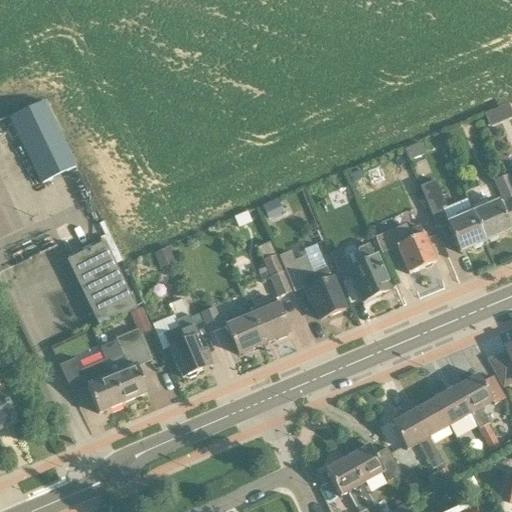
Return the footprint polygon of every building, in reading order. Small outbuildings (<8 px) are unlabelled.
[(11,119),(41,185),(75,170),(44,103),(11,119)] [(407,149),(403,150),(409,163),(412,161),(407,149)] [(361,172),(351,177),(354,184),(364,180),(361,172)] [(511,199),(511,185),(509,178),(508,179),(508,177),(493,183),(501,203),(511,199)] [(446,209),(434,183),(419,189),(425,203),(434,225),(445,220),(444,217),(442,212),(441,211),(446,209)] [(472,214),(484,244),(510,233),(497,203),(486,207),(472,214)] [(247,214),(234,219),(238,229),(251,224),(247,214)] [(484,244),(472,214),(449,223),(446,225),(459,255),(484,244)] [(435,265),(418,227),(407,232),(405,226),(374,240),(381,255),(396,248),(408,277),(435,265)] [(93,231),(85,235),(94,253),(102,249),(94,233),(93,231)] [(83,258),(94,253),(85,235),(75,240),(83,258)] [(66,244),(74,262),(83,258),(75,240),(66,244)] [(257,250),(265,269),(269,279),(278,299),(292,293),(277,257),(275,257),(269,244),(257,250)] [(388,294),(368,246),(358,251),(363,264),(349,270),(350,271),(348,271),(363,304),(388,294)] [(136,309),(135,308),(106,247),(102,249),(94,253),(83,258),(74,262),(72,263),(102,325),(120,317),(130,312),(136,309)] [(153,256),(159,270),(174,264),(168,250),(153,256)] [(339,275),(348,271),(350,271),(349,270),(341,251),(331,256),(339,275)] [(345,312),(331,279),(330,280),(323,264),(310,269),(306,258),(295,263),(291,254),(279,259),(294,295),(303,291),(309,305),(312,304),(320,323),(345,312)] [(178,330),(162,336),(168,350),(169,350),(182,380),(186,379),(189,380),(196,377),(196,375),(208,370),(205,363),(209,361),(206,353),(205,352),(202,353),(202,351),(196,339),(198,338),(194,328),(193,328),(193,327),(189,319),(182,300),(168,306),(173,318),(178,330)] [(250,316),(263,347),(289,336),(274,301),(249,312),(251,316),(250,316)] [(136,309),(130,312),(138,332),(150,326),(141,305),(135,308),(136,309)] [(223,330),(218,318),(215,309),(200,315),(204,323),(209,336),(223,330)] [(204,323),(200,315),(189,319),(193,327),(204,323)] [(263,347),(250,316),(225,327),(226,329),(238,357),(263,347)] [(105,364),(123,406),(148,395),(136,368),(149,363),(136,331),(115,340),(122,357),(105,364)] [(511,348),(505,352),(506,355),(487,362),(503,390),(511,386),(511,348)] [(123,406),(105,364),(104,362),(81,371),(76,360),(59,367),(71,396),(87,390),(98,416),(123,406)] [(478,431),(487,426),(490,425),(482,410),(493,405),(494,407),(504,401),(492,379),(481,385),(477,378),(456,390),(471,417),(478,431)] [(0,428),(14,422),(0,390),(0,428)] [(449,429),(471,417),(456,390),(434,402),(449,429)] [(414,414),(428,440),(449,429),(434,402),(414,414)] [(429,465),(433,471),(442,465),(428,440),(414,414),(391,427),(406,453),(418,445),(429,465)] [(485,442),(493,438),(487,426),(478,431),(485,442)] [(493,438),(485,442),(491,453),(499,448),(493,438)] [(347,461),(361,487),(383,475),(388,483),(401,476),(387,450),(373,457),(369,448),(347,461)] [(372,508),(367,498),(361,487),(347,461),(325,473),(340,499),(347,495),(356,511),(364,511),(369,509),(370,509),(372,508)] [(449,475),(447,471),(436,477),(441,487),(452,480),(449,475)] [(373,495),(367,498),(372,508),(378,504),(373,495)] [(418,511),(424,510),(419,498),(406,504),(409,511),(418,511)] [(371,511),(388,511),(384,503),(379,506),(378,504),(372,508),(370,509),(371,511)]
